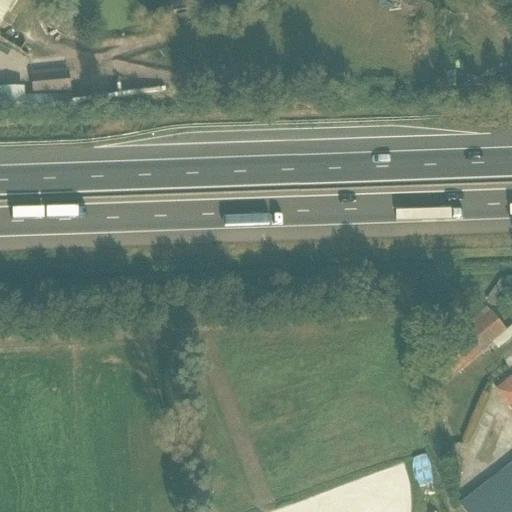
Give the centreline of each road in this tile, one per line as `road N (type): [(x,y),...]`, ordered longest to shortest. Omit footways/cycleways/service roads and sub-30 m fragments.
road 1 (motorway): [(511,155),(0,174)]
road 2 (motorway): [(0,225),(511,208)]
